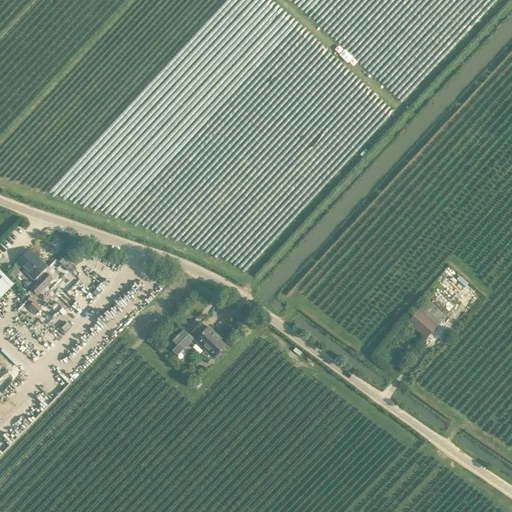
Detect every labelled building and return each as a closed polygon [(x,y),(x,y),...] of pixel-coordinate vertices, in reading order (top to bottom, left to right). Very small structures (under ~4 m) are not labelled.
[(43,271),(47,267),(29,250),(17,263),(34,280),(35,279),(38,282),(31,288),(38,295),(52,280),(43,271)] [(0,271),(0,298),(14,285),(0,271)] [(426,339),(445,316),(427,300),(408,323),(426,339)] [(209,327),(195,341),(213,358),(225,346),(213,336),(215,333),(209,327)] [(184,350),(194,339),(189,334),(177,346),(178,346),(179,345),(184,350)]
